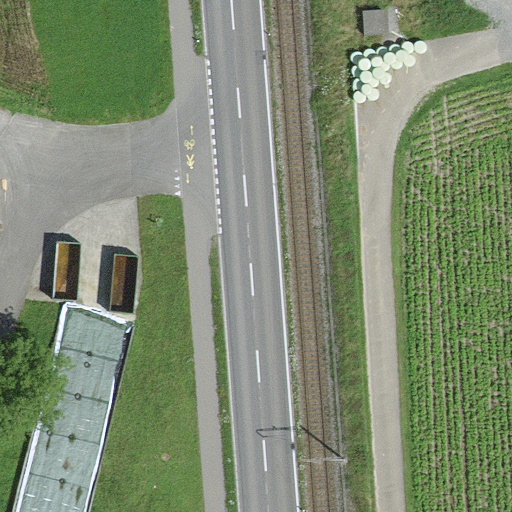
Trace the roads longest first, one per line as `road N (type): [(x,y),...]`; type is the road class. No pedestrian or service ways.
road 1 (track): [(390,511),(367,160),(378,96),(437,66),(511,50)]
road 2 (primary): [(269,511),(232,0)]
